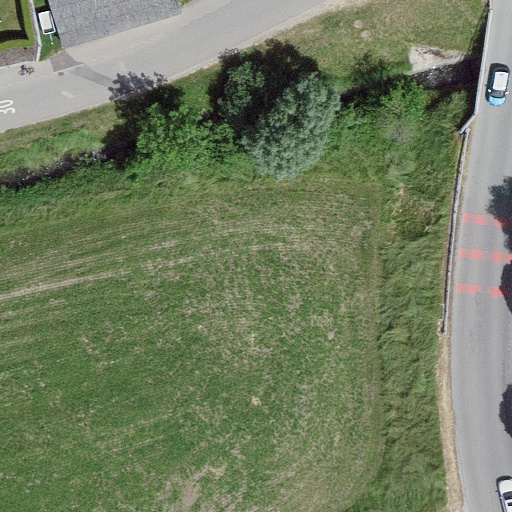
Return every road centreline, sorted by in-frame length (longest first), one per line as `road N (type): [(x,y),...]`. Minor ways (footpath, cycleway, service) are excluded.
road 1 (tertiary): [(511,146),(494,340),(503,511)]
road 2 (residential): [(0,107),(200,49),(290,0)]
